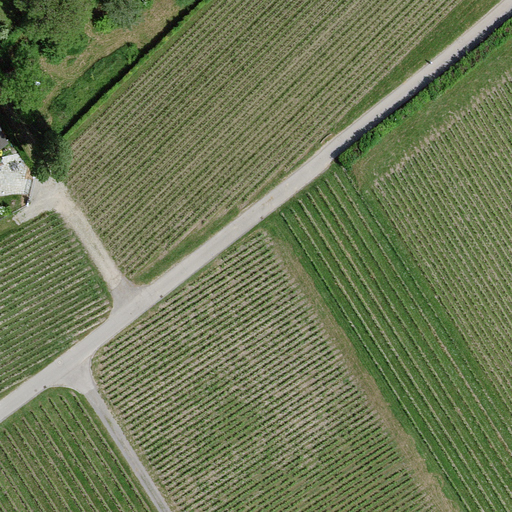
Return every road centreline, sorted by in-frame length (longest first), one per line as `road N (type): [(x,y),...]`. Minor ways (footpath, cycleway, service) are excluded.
road 1 (unclassified): [(0,415),(511,7)]
road 2 (track): [(139,310),(73,212),(37,189),(5,184)]
road 3 (track): [(166,511),(73,362)]
